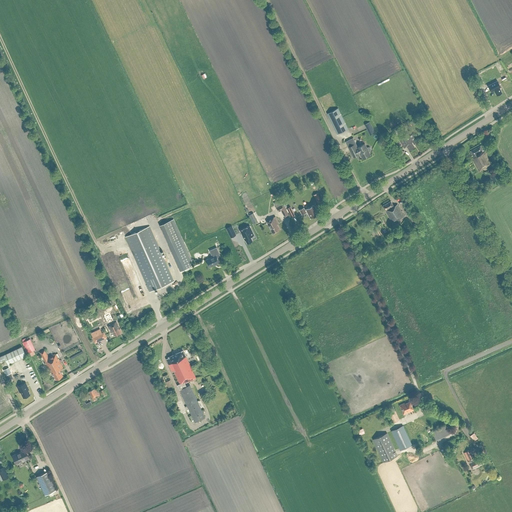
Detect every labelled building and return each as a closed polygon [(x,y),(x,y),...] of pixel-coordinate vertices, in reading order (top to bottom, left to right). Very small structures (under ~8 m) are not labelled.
[(491,91),(494,90),(496,95),(501,92),(500,89),(501,88),(497,80),(488,85),(491,91)] [(337,134),(348,128),(338,108),(327,113),(337,134)] [(412,134),(409,136),(407,131),(397,137),(404,147),(407,146),(409,150),(414,147),(411,142),(413,141),(412,140),(415,139),(412,134)] [(364,143),(357,147),(353,137),(345,141),(353,157),(358,154),(360,153),(362,158),(370,154),(368,151),(369,151),(370,150),(370,149),(370,148),(369,147),(368,147),(367,147),(366,148),(364,143)] [(491,163),(480,145),(470,150),(472,155),(471,155),(479,170),(488,166),(487,165),(491,163)] [(284,216),(288,214),(285,207),(287,206),(282,198),(274,202),(278,211),(281,210),(284,216)] [(392,223),(404,216),(397,204),(394,206),(390,200),(382,205),(392,223)] [(290,206),(288,202),(286,203),(288,207),(287,208),(291,216),(294,215),(290,206)] [(303,207),(299,209),(302,214),(307,211),(310,217),(318,213),(314,204),(310,206),(304,209),(303,207)] [(258,221),(253,212),(249,215),(253,224),(258,221)] [(162,222),(180,269),(194,263),(176,216),(162,222)] [(272,233),(279,229),(276,222),(277,221),(275,216),(266,221),(272,233)] [(232,225),(226,228),(228,231),(230,237),(236,234),(233,228),(232,225)] [(249,225),(240,230),(244,239),(245,239),(247,242),(252,240),(250,236),(254,234),(249,225)] [(150,291),(174,281),(149,226),(126,236),(150,291)] [(209,250),(210,252),(212,256),(206,259),(209,267),(219,262),(217,258),(221,256),(216,247),(209,250)] [(117,253),(110,256),(116,274),(123,271),(117,253)] [(126,260),(140,296),(147,293),(132,257),(126,260)] [(144,298),(129,304),(132,310),(147,305),(144,298)] [(109,313),(104,315),(107,323),(108,323),(109,326),(108,326),(109,327),(111,332),(113,331),(115,336),(119,333),(122,332),(120,328),(119,329),(116,321),(114,322),(114,323),(111,325),(110,322),(113,321),(109,313)] [(96,331),(91,333),(95,341),(100,339),(106,336),(103,332),(98,334),(96,331)] [(35,349),(30,338),(22,342),(27,353),(35,349)] [(27,355),(23,348),(22,346),(4,354),(8,363),(27,355)] [(63,367),(55,353),(49,357),(44,349),(40,352),(44,360),(52,375),(53,375),(56,379),(63,375),(59,369),(63,367)] [(196,377),(183,350),(167,357),(168,357),(166,358),(172,371),(174,370),(179,383),(177,384),(195,422),(205,417),(190,384),(186,386),(185,382),(196,377)] [(26,382),(17,386),(19,392),(20,391),(23,397),(30,394),(28,389),(29,389),(26,382)] [(100,394),(96,387),(88,391),(92,398),(94,401),(96,399),(95,397),(100,394)] [(403,414),(413,409),(411,404),(412,404),(410,401),(403,404),(402,403),(399,405),(403,414)] [(399,419),(395,410),(388,413),(392,422),(399,419)] [(400,449),(412,444),(411,442),(410,440),(403,425),(392,430),(399,447),(400,449)] [(450,432),(448,427),(445,429),(443,425),(435,429),(438,434),(445,431),(446,433),(450,432)] [(383,461),(397,455),(387,432),(373,439),(383,461)] [(25,449),(12,455),(16,463),(29,457),(25,449)] [(484,463),(481,457),(474,461),(473,458),(474,458),(470,449),(463,452),(468,461),(469,460),(471,462),(469,463),(472,469),(484,463)] [(0,473),(3,479),(10,476),(7,470),(0,473)] [(56,489),(47,471),(36,476),(45,494),(56,489)]
